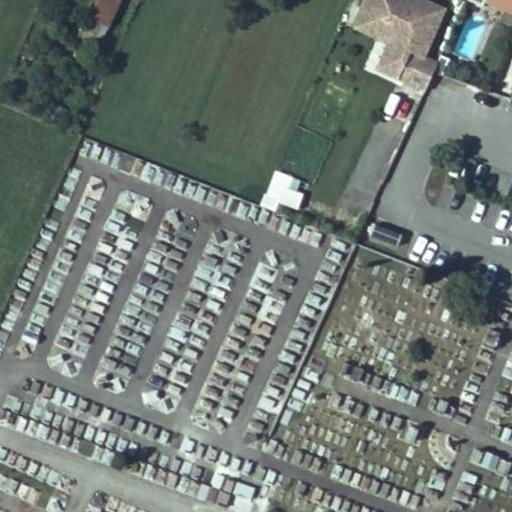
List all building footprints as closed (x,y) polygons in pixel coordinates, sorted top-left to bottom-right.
[(96,0),(89,18),(109,28),(121,0),(96,0)] [(396,78),(425,91),(437,62),(423,56),(443,9),(422,0),(367,0),(349,41),(383,56),(382,57),(402,66),(396,78)] [(486,0),(511,10),(511,7),(511,0),(510,0),(486,0)] [(90,19),(85,29),(103,38),(108,28),(90,19)] [(402,66),(382,57),(377,70),(396,78),(402,66)] [(396,82),(384,113),(408,123),(421,92),(396,82)] [(294,210),(305,181),(276,171),(266,200),(294,210)] [(398,246),(402,233),(373,225),(369,237),(398,246)]
